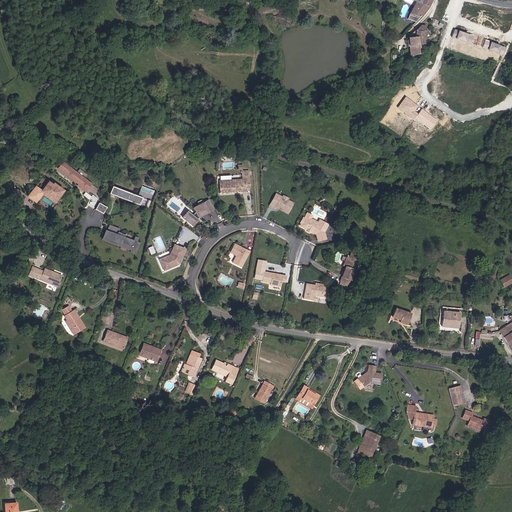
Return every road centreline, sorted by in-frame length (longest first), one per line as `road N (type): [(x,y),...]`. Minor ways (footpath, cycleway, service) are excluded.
road 1 (unclassified): [(182,299),(293,333),(511,360)]
road 2 (unclassified): [(0,205),(46,238),(182,299)]
road 3 (track): [(223,511),(318,336)]
road 4 (residential): [(301,253),(293,237),(261,222),(222,230),(203,248),(182,299)]
road 5 (residential): [(458,27),(429,99),(463,126),(501,117)]
